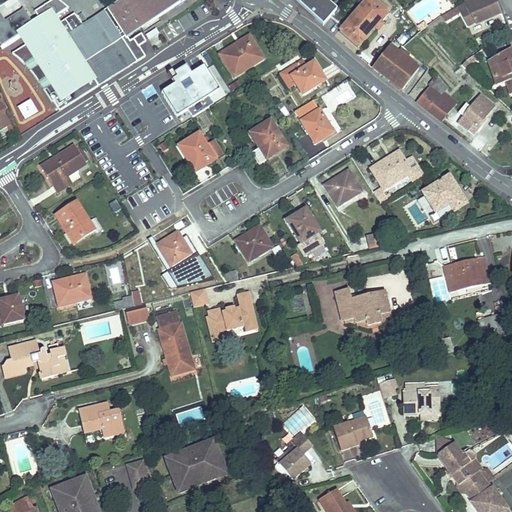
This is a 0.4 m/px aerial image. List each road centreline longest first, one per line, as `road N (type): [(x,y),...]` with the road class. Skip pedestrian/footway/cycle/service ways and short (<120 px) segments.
road 1 (residential): [(249,0),(235,18),(0,167)]
road 2 (residential): [(219,293),(511,224)]
road 3 (residential): [(405,106),(267,0)]
road 4 (residential): [(268,196),(405,106)]
road 5 (residential): [(32,406),(152,370),(143,334)]
road 6 (residential): [(511,188),(405,106)]
road 7 (residential): [(268,196),(255,196),(232,176),(194,198),(214,230)]
